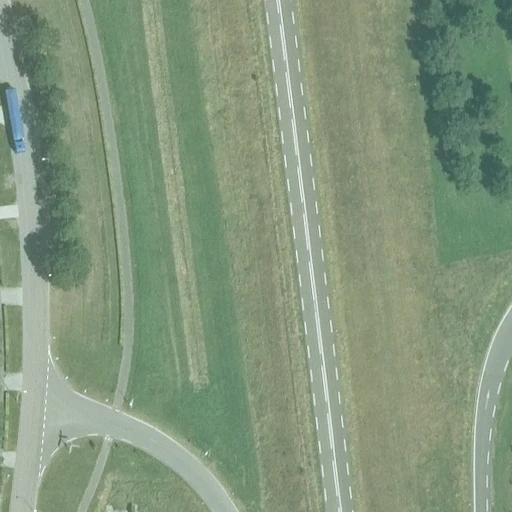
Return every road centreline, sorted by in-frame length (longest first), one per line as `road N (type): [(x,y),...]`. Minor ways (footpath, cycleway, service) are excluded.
road 1 (tertiary): [(277,0),(339,511)]
road 2 (tertiary): [(33,415),(33,267),(22,137),(0,25)]
road 3 (secondary): [(33,415),(111,426),(156,447),(225,511)]
road 4 (secondary): [(484,511),(486,412),(511,331)]
